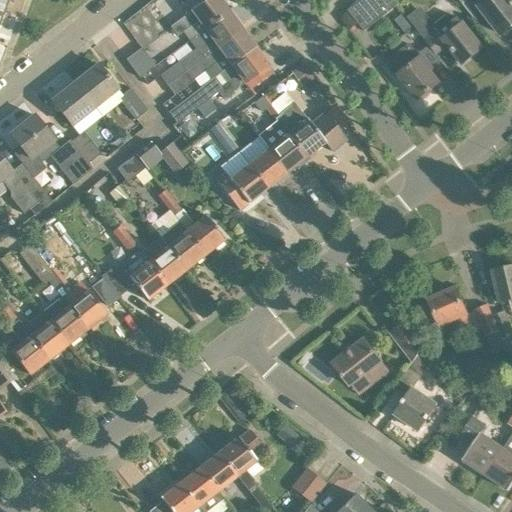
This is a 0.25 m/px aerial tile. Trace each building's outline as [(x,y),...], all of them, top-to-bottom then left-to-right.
[(182,33),(189,42),(228,13),(217,0),(207,0),(191,12),(192,12),(170,28),(177,37),(182,33)] [(398,7),(392,0),(359,0),(348,12),(364,33),(398,7)] [(487,0),(478,7),(483,14),(500,35),(511,26),(511,4),(508,0),(487,0)] [(433,26),(419,8),(406,18),(436,55),(447,46),(462,65),(482,50),(463,24),(462,25),(458,19),(452,23),(446,16),(433,26)] [(195,51),(190,54),(197,63),(241,31),(228,13),(189,42),(195,51)] [(241,31),(197,63),(204,74),(210,81),(231,66),(254,49),(241,31)] [(155,67),(150,61),(141,49),(125,60),(139,79),(155,67)] [(208,99),(218,92),(223,99),(244,84),(249,90),(272,73),(254,49),(231,66),(210,81),(200,88),(208,99)] [(430,94),(428,92),(439,84),(429,72),(432,70),(422,57),(398,76),(418,101),(421,98),(423,100),(430,94)] [(187,71),(180,62),(160,77),(167,86),(187,71)] [(302,83),(313,75),(305,64),(294,72),(302,83)] [(97,65),(74,83),(94,109),(117,90),(97,65)] [(194,81),(187,71),(167,86),(174,96),(194,81)] [(94,109),(74,83),(51,102),(71,127),(94,109)] [(130,89),(117,99),(135,121),(147,111),(130,89)] [(199,89),(183,101),(168,114),(176,124),(208,100),(199,89)] [(258,100),(266,110),(273,104),(265,94),(258,100)] [(266,110),(287,135),(305,159),(324,144),(331,152),(345,140),(325,115),(311,126),(306,120),(296,108),(284,117),(273,104),(266,110)] [(33,179),(45,169),(34,156),(53,141),(33,116),(9,135),(20,148),(13,154),(21,164),(33,179)] [(221,145),(228,140),(220,130),(213,135),(221,145)] [(88,164),(100,154),(82,132),(70,142),(88,164)] [(286,174),(305,159),(287,135),(267,150),(286,174)] [(228,140),(221,145),(229,155),(236,150),(228,140)] [(69,141),(58,150),(49,157),(72,186),(92,170),(88,164),(70,142),(69,141)] [(175,174),(187,165),(170,144),(159,153),(175,174)] [(267,150),(248,166),(267,189),(286,174),(267,150)] [(52,202),(33,179),(21,164),(12,172),(0,156),(0,182),(2,182),(8,191),(9,198),(23,215),(29,210),(34,216),(52,202)] [(127,184),(146,169),(135,156),(116,170),(127,184)] [(238,211),(247,205),(267,189),(248,166),(230,180),(225,174),(215,182),(238,211)] [(131,203),(119,186),(109,193),(121,210),(131,203)] [(173,200),(165,191),(157,197),(165,206),(173,200)] [(180,210),(173,200),(165,206),(172,216),(180,210)] [(206,217),(186,232),(204,256),(224,240),(206,217)] [(1,223),(0,220),(0,243),(11,235),(1,223)] [(160,238),(185,271),(204,256),(186,232),(179,223),(160,238)] [(113,233),(120,243),(127,237),(120,227),(113,233)] [(135,247),(127,237),(120,243),(128,253),(135,247)] [(140,253),(148,262),(166,286),(185,271),(160,238),(140,253)] [(48,282),(55,277),(30,245),(18,254),(43,286),(48,282)] [(166,286),(148,262),(128,278),(146,301),(166,286)] [(114,267),(102,277),(118,297),(130,288),(114,267)] [(511,267),(492,273),(500,304),(509,302),(511,315),(511,267)] [(55,277),(48,282),(56,292),(63,286),(55,277)] [(106,307),(118,297),(102,277),(90,286),(106,307)] [(88,292),(80,297),(73,288),(61,298),(68,307),(86,331),(106,315),(88,292)] [(440,327),(444,336),(459,330),(471,325),(455,289),(428,300),(433,312),(421,317),(428,331),(439,326),(440,327)] [(68,307),(61,298),(42,313),(49,322),(67,346),(86,331),(68,307)] [(0,303),(0,314),(3,317),(10,312),(2,302),(0,303)] [(503,340),(493,317),(487,305),(475,311),(493,354),(506,348),(503,340)] [(10,312),(3,317),(10,327),(11,327),(18,322),(10,312)] [(493,317),(503,340),(506,348),(507,348),(510,356),(511,355),(511,331),(504,312),(493,317)] [(67,346),(49,322),(42,313),(23,328),(48,361),(67,346)] [(23,328),(18,322),(11,327),(10,327),(8,329),(20,345),(10,353),(28,376),(48,361),(23,328)] [(403,344),(395,332),(384,340),(404,368),(410,364),(422,348),(416,335),(403,344)] [(364,340),(332,364),(350,387),(381,362),(364,340)] [(412,389),(420,378),(435,357),(423,349),(408,370),(396,388),(407,396),(394,415),(419,432),(437,406),(412,389)] [(0,360),(0,372),(9,384),(18,376),(4,357),(0,360)] [(0,415),(5,412),(0,405),(0,390),(9,384),(0,372),(0,415)] [(479,405),(492,389),(480,380),(468,396),(479,405)] [(462,461),(485,476),(503,450),(480,434),(486,426),(472,417),(460,435),(474,443),(462,461)] [(236,477),(257,503),(263,497),(256,488),(257,487),(244,471),(267,454),(249,432),(239,440),(238,438),(218,454),(236,477)] [(511,436),(503,450),(485,476),(508,492),(511,486),(511,436)] [(217,492),(236,477),(218,454),(199,469),(217,492)] [(179,484),(198,507),(201,511),(205,511),(222,499),(217,492),(199,469),(179,484)] [(291,489),(301,496),(316,477),(306,470),(291,489)] [(325,484),(316,477),(301,496),(310,504),(325,484)] [(169,511),(191,511),(198,507),(179,484),(159,499),(169,511)] [(338,504),(328,511),(371,511),(374,509),(366,501),(363,504),(354,495),(341,507),(338,504)] [(263,497),(257,503),(263,511),(265,511),(272,507),(263,497)]
